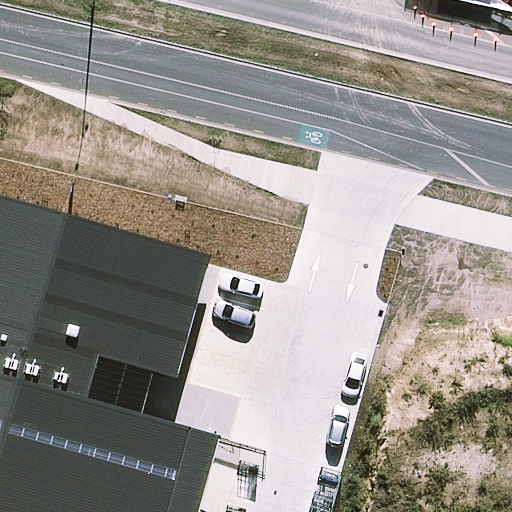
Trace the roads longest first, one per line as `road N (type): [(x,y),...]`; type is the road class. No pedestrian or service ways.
road 1 (tertiary): [(511,152),(0,31)]
road 2 (tertiary): [(327,0),(511,42)]
